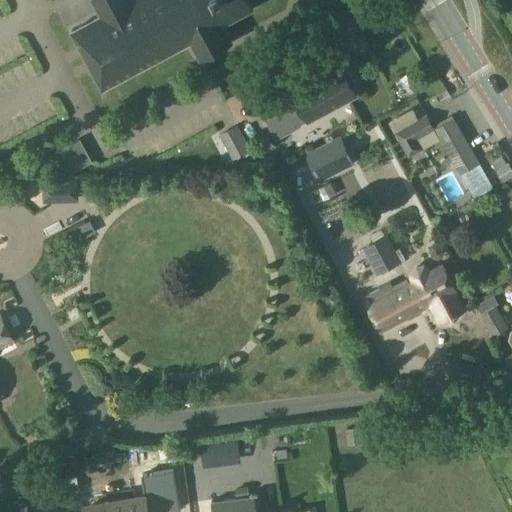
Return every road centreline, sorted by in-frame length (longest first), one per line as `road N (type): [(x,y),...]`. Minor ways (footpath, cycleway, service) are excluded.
road 1 (unknown): [(16,280),(89,412),(140,427),(511,380)]
road 2 (primary): [(511,126),(434,0)]
